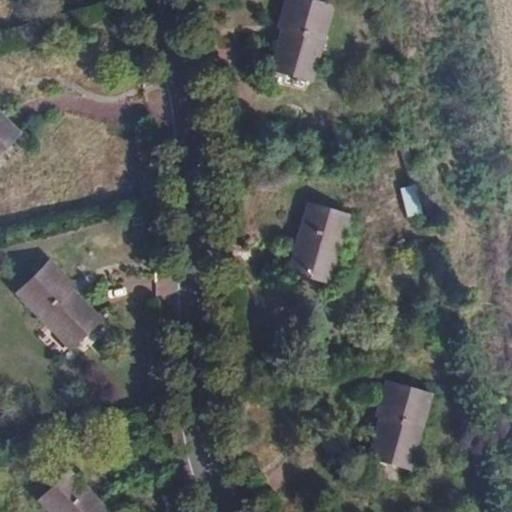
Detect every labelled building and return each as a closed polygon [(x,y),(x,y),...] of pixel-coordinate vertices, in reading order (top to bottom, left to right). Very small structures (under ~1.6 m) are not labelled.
[(329,11),(295,0),(289,0),(277,35),(282,37),(271,71),(305,82),(329,11)] [(0,119),(0,150),(16,135),(0,119)] [(398,187),(405,217),(422,213),(415,183),(398,187)] [(347,218),(309,207),(290,270),(328,282),(347,218)] [(50,268),(21,294),(71,350),(100,324),(74,299),(78,295),(50,268)] [(422,406),(425,396),(386,384),(384,391),(375,422),(379,423),(368,458),(403,468),(422,406)] [(109,511),(71,474),(42,501),(52,511),(109,511)]
